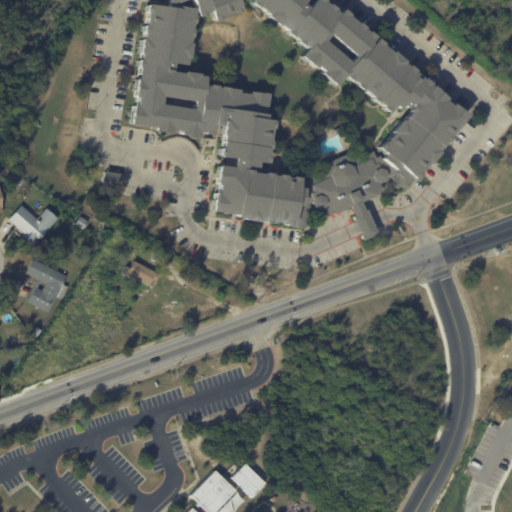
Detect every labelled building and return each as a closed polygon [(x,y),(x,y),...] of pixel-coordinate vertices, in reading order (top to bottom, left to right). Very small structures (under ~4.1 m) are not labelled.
[(303,0),(301,4),(307,8),(313,0),(322,0),(324,1),(323,2),(327,5),(328,4),(334,10),(333,11),(338,15),(341,10),(348,15),(347,16),(356,24),(357,23),(364,28),(363,30),(367,33),(368,32),(374,37),(373,39),(375,40),(376,39),(383,45),(382,46),(389,53),(391,51),(403,62),(402,63),(406,66),(407,65),(413,71),(412,72),(422,80),(423,79),(429,84),(428,85),(430,87),(431,86),(445,98),(443,101),(449,106),(451,103),(466,116),(449,136),(450,138),(445,143),(444,142),(436,151),(438,153),(428,165),(426,163),(418,174),(420,175),(414,181),(411,179),(406,185),(407,186),(402,193),(385,178),(384,183),(378,186),(376,185),(380,194),(374,197),(375,198),(359,205),(363,213),(365,212),(369,224),(375,237),(361,244),(355,229),(350,219),(352,218),(348,210),(333,216),(332,215),(325,217),(322,210),(317,212),(312,210),(310,204),(307,206),(303,230),(302,230),(302,231),(294,230),(295,229),(284,228),(284,226),(271,224),(271,226),(264,225),(264,223),(258,222),(258,224),(243,222),(243,220),(236,219),(236,217),(211,213),(214,194),(217,195),(218,186),(215,186),(218,167),(233,169),(234,160),(220,158),(220,157),(218,157),(220,149),(221,149),(223,137),(221,137),(223,121),(225,122),(226,117),(223,116),(221,127),(214,126),(213,135),(212,135),(212,137),(204,136),(204,134),(198,133),(197,139),(180,136),(180,133),(172,132),(171,135),(153,132),(154,129),(129,125),(131,107),(135,107),(136,99),(132,99),(135,80),(136,80),(138,69),(136,69),(138,61),(139,61),(140,55),(138,55),(140,39),(142,40),(143,34),(141,34),(143,26),(144,26),(146,13),(144,13),(146,5),(166,8),(167,0),(303,0)] [(106,171),(121,173),(119,185),(103,182),(105,171),(106,171)] [(32,214),(38,219),(47,208),(59,218),(35,246),(23,235),(24,233),(8,220),(21,205),(32,214)] [(81,216),(89,221),(84,229),(76,224),(81,216)] [(29,296),(38,279),(26,273),(33,259),(66,276),(62,284),(68,287),(62,299),(57,297),(49,313),(26,301),(29,296)] [(145,266),(160,275),(153,287),(139,279),(138,282),(127,275),(135,260),(138,262),(140,259),(147,263),(145,266)] [(143,284),(145,285),(142,290),(137,287),(139,282),(143,284)] [(20,334),(27,334),(27,343),(19,343),(20,334)] [(227,477),(241,463),(261,483),(248,497),(227,477)] [(232,489),(210,511),(204,511),(196,504),(194,506),(191,504),(194,501),(187,495),(211,469),(232,489)] [(212,511),(231,493),(240,501),(228,511),(212,511)]
